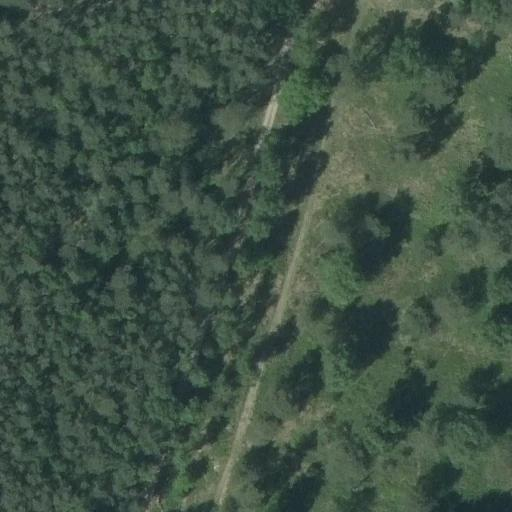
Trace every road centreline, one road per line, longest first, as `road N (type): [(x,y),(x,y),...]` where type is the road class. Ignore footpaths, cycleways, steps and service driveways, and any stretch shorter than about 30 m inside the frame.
road 1 (track): [(143,511),(295,0)]
road 2 (unknown): [(361,0),(273,332),(211,511)]
